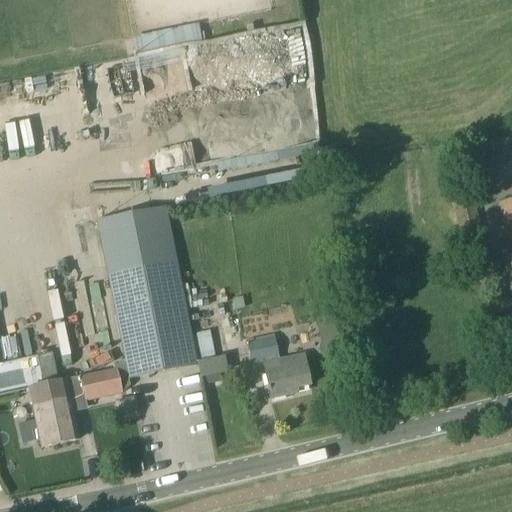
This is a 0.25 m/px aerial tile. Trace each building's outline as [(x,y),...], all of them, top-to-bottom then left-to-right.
[(261,85),(259,65),(228,69),(231,88),(261,85)] [(182,93),(224,83),(221,72),(179,82),(182,93)] [(31,144),(42,143),(41,120),(30,121),(31,144)] [(493,184),(511,179),(511,139),(488,144),(491,158),(488,159),(493,184)] [(447,191),(461,253),(483,248),(469,186),(447,191)] [(503,251),(511,294),(511,203),(499,206),(508,250),(503,251)] [(165,212),(97,225),(126,365),(114,367),(116,374),(80,381),(85,404),(85,405),(121,397),(118,383),(128,381),(128,382),(196,368),(165,212)] [(61,240),(84,235),(81,225),(59,231),(61,240)] [(0,245),(20,238),(16,227),(0,233),(0,245)] [(246,315),(214,319),(216,334),(289,324),(287,307),(264,310),(263,302),(244,305),(246,315)] [(40,364),(75,362),(72,313),(46,315),(49,351),(39,351),(40,364)] [(291,398),(289,392),(310,388),(303,357),(279,362),(275,341),(246,347),(251,367),(262,365),(270,402),(291,398)] [(79,370),(100,365),(98,356),(77,361),(79,370)] [(80,381),(29,392),(42,451),(77,443),(70,407),(85,404),(80,381)] [(148,398),(147,387),(131,389),(132,400),(148,398)]
